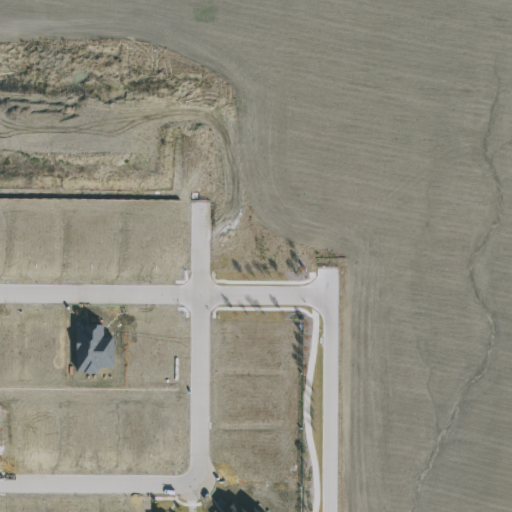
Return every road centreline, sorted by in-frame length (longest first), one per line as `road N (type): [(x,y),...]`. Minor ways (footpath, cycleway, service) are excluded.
road 1 (residential): [(330,296),(0,295)]
road 2 (residential): [(202,205),(199,486)]
road 3 (residential): [(330,511),(330,272)]
road 4 (residential): [(199,486),(0,486)]
